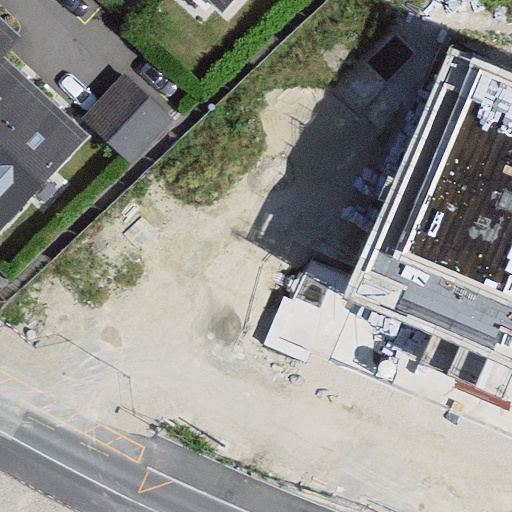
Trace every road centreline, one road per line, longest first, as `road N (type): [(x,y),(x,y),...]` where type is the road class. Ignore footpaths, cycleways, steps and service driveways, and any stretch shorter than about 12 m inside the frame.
road 1 (residential): [(48,0),(186,123)]
road 2 (primary): [(0,436),(142,511)]
